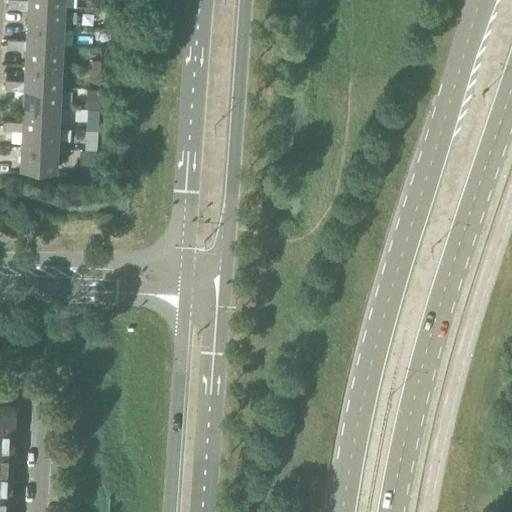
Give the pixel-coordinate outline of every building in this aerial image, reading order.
[(29,3),(28,8),(28,23),(63,25),(64,5),(29,3)] [(28,23),(27,40),(27,44),(62,46),(63,25),(28,23)] [(7,47),(17,48),(17,40),(8,39),(7,47)] [(26,64),(61,66),(62,46),(27,44),(26,48),(26,64)] [(92,68),(101,68),(101,60),(92,60),(92,68)] [(60,86),(61,66),(26,64),(25,81),(25,85),(60,86)] [(5,88),(15,89),(15,80),(6,80),(5,88)] [(24,105),(59,107),(60,86),(25,85),(24,89),(24,105)] [(87,88),(86,109),(99,109),(100,89),(87,88)] [(58,127),(59,107),(24,105),(23,121),(22,125),(58,127)] [(3,129),(13,129),(13,121),(4,121),(3,129)] [(22,125),(22,130),(21,146),(57,147),(58,127),(22,125)] [(57,147),(21,146),(20,167),(56,169),(57,147)] [(96,166),(86,166),(85,174),(96,175),(96,166)] [(0,427),(14,428),(15,406),(0,405),(0,427)] [(0,427),(0,448),(13,450),(14,428),(0,427)] [(0,470),(12,471),(13,450),(0,448),(0,470)] [(0,470),(0,492),(11,493),(12,471),(0,470)] [(0,511),(9,511),(11,493),(0,492),(0,511)]
